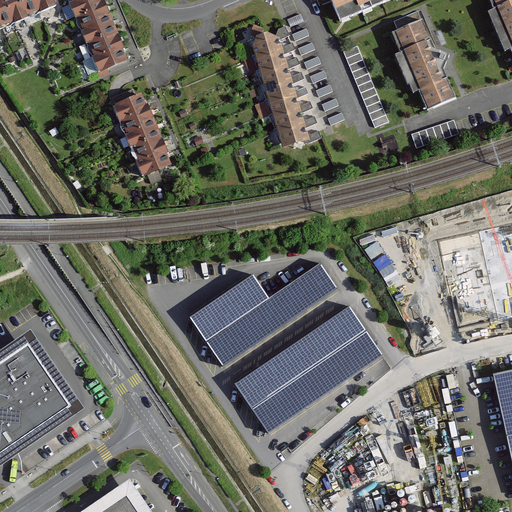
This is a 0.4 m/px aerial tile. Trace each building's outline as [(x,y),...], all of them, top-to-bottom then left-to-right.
[(0,0),(0,24),(3,30),(15,25),(4,0),(0,0)] [(30,22),(28,19),(20,0),(4,0),(15,25),(16,28),(18,27),(30,22)] [(20,0),(28,19),(42,13),(36,0),(20,0)] [(43,16),(59,9),(54,0),(36,0),(42,13),(43,16)] [(105,7),(101,0),(84,0),(70,6),(75,18),(75,19),(78,18),(105,7)] [(330,0),(331,1),(340,22),(342,21),(362,12),(360,8),(371,4),(372,8),(383,4),(392,0),(330,0)] [(511,0),(489,0),(493,10),(487,12),(504,53),(510,50),(511,56),(511,0)] [(105,7),(78,18),(83,31),(84,34),(111,23),(113,22),(107,6),(105,7)] [(417,12),(394,22),(398,32),(422,22),(417,12)] [(455,97),(422,22),(398,32),(392,35),(401,54),(396,56),(412,92),(419,89),(427,109),(455,97)] [(117,36),(111,23),(84,34),(81,35),(87,49),(89,48),(117,36)] [(290,36),(285,27),(268,35),(280,39),(280,40),(290,36)] [(306,30),(293,35),(295,42),(309,36),(306,30)] [(284,55),(296,50),(293,44),(285,47),(281,45),(280,40),(280,39),(268,35),(267,34),(256,39),(247,42),(252,56),(253,57),(269,52),(277,58),(284,55)] [(120,35),(117,36),(89,48),(93,57),(95,63),(123,51),(126,50),(120,35)] [(312,43),(298,49),(301,56),(315,50),(312,43)] [(356,47),(343,53),(375,128),(388,122),(356,47)] [(128,62),(123,51),(95,63),(99,73),(99,74),(108,70),(128,62)] [(289,69),(300,65),(297,59),(289,62),(286,61),(284,55),(277,58),(269,52),(253,57),(258,70),(272,67),(281,72),(289,69)] [(250,72),(256,71),(251,56),(245,58),(250,72)] [(318,57),(304,63),(307,70),(321,64),(318,57)] [(293,84),(304,80),(302,73),(294,77),(290,75),(289,69),(281,72),(272,67),(258,70),(256,71),(262,86),(277,81),(287,87),(293,84)] [(100,79),(110,75),(108,70),(99,74),(99,73),(97,73),(99,77),(100,79)] [(324,72),(310,77),(313,84),(327,78),(324,72)] [(297,99),(308,94),(306,88),(298,91),(295,90),(293,84),(287,87),(277,81),(262,86),(260,86),(266,101),(281,96),(292,100),(297,99)] [(330,86),(316,91),(319,98),(332,92),(330,86)] [(127,105),(138,100),(135,92),(123,97),(127,105)] [(295,117),(302,114),(313,110),(310,103),(303,106),(299,105),(297,99),(292,100),(281,96),(266,101),(272,114),(286,110),(295,117)] [(149,112),(143,98),(138,100),(127,105),(114,110),(119,123),(119,124),(122,123),(149,112)] [(336,100),(322,105),(325,112),(338,106),(336,100)] [(269,116),(272,114),(266,101),(254,106),(260,119),(261,119),(269,116)] [(298,131),(306,128),(317,124),(315,117),(304,121),(302,114),(295,117),(286,110),(272,114),(269,116),(275,130),(290,127),(298,131)] [(149,112),(122,123),(127,135),(128,138),(155,127),(157,126),(151,111),(149,112)] [(342,114),(328,119),(331,126),(344,120),(342,114)] [(454,121),(411,135),(416,149),(458,135),(454,121)] [(161,141),(155,127),(128,138),(125,139),(129,149),(131,153),(133,152),(161,141)] [(309,143),(322,138),(321,136),(320,132),(311,135),(307,134),(306,128),(298,131),(290,127),(275,130),(274,130),(281,146),(283,149),(293,146),(304,143),(306,142),(309,143)] [(163,140),(161,141),(133,152),(139,167),(167,155),(169,154),(163,140)] [(172,168),(167,155),(139,167),(136,168),(141,180),(172,168)] [(511,222),(437,239),(456,328),(511,316),(511,222)] [(190,318),(223,365),(335,288),(319,265),(269,300),(252,275),(190,318)] [(236,386),(268,432),(380,354),(348,308),(236,386)] [(0,361),(0,453),(70,404),(26,343),(0,361)] [(511,370),(493,374),(511,459),(511,370)] [(137,511),(128,497),(105,511),(137,511)]
